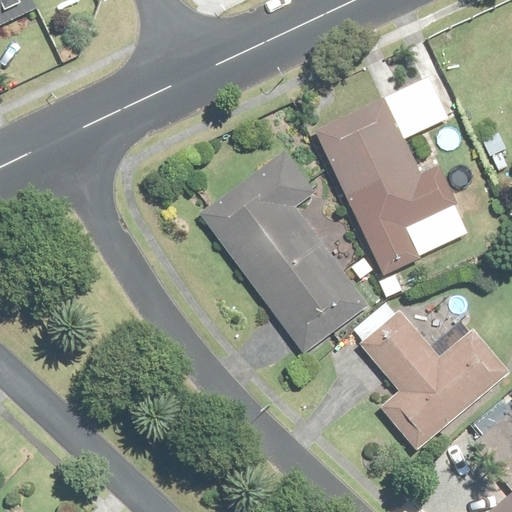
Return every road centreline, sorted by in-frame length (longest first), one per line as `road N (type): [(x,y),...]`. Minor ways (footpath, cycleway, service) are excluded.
road 1 (residential): [(61,136),(183,331),(228,386),(364,511)]
road 2 (residential): [(155,511),(0,365)]
road 3 (tertiary): [(194,70),(334,0)]
road 4 (tertiary): [(61,136),(194,70)]
